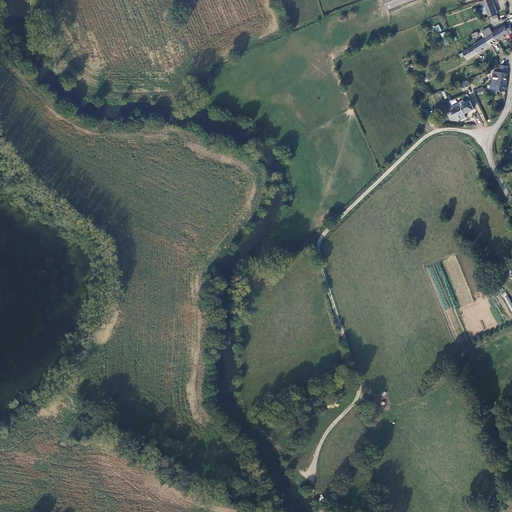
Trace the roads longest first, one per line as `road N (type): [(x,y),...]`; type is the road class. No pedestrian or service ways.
road 1 (track): [(492,136),(444,129),(423,139),(320,237),(317,257),(360,391),(307,474)]
road 2 (unclassified): [(511,200),(490,145),(511,86)]
